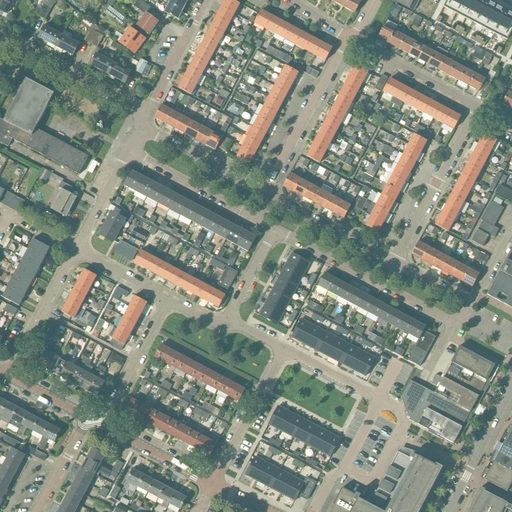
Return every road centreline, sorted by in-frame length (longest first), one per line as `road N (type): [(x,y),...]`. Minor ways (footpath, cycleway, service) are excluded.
road 1 (residential): [(314,511),(377,398),(284,348)]
road 2 (residential): [(393,262),(476,106)]
road 3 (residential): [(266,193),(350,39)]
road 4 (unclassified): [(144,111),(0,38)]
road 5 (residential): [(212,483),(284,348)]
road 6 (unclassified): [(125,150),(257,220)]
road 7 (unclassified): [(266,193),(138,124)]
road 8 (unclassified): [(393,262),(266,193)]
road 9 (residential): [(8,376),(74,249)]
road 10 (residential): [(476,106),(350,39)]
road 11 (residential): [(101,424),(166,299)]
road 12 (unclassified): [(447,511),(511,389)]
road 13 (residential): [(206,0),(144,111)]
road 14 (tertiary): [(212,483),(101,424)]
